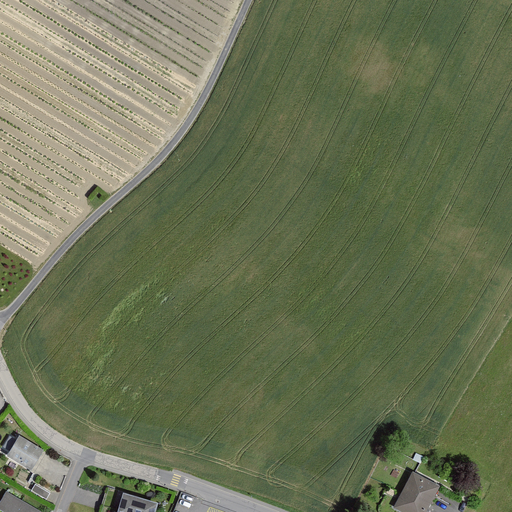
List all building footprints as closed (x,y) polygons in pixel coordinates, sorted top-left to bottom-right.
[(19,435),(7,455),(31,470),(44,449),(19,435)] [(412,470),(393,507),(402,511),(426,511),(440,484),(412,470)] [(35,484),(31,490),(46,499),(50,493),(35,484)] [(7,491),(0,501),(0,509),(4,511),(41,511),(42,511),(7,491)] [(155,511),(158,501),(124,491),(118,510),(123,511),(155,511)]
